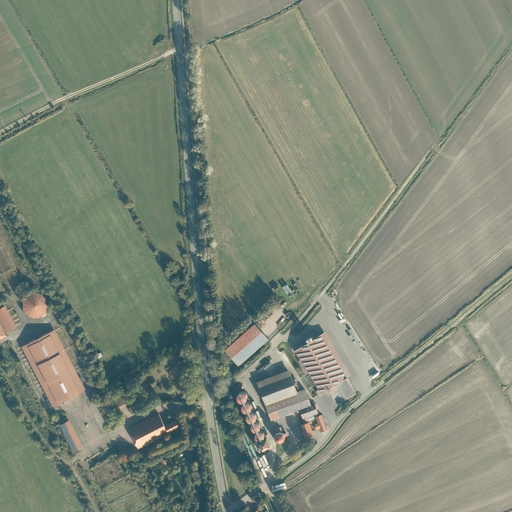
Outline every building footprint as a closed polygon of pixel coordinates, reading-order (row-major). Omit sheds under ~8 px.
[(31,292),(29,292),(25,295),(23,297),(22,301),(21,306),(22,308),(24,312),(27,314),(33,316),(37,316),(41,315),(44,312),(46,308),(47,304),(46,300),(43,295),(39,292),(36,291),(31,292)] [(4,332),(14,327),(4,306),(0,307),(0,338),(5,336),(4,332)] [(267,340),(254,325),(224,350),(237,366),(267,340)] [(54,330),(19,347),(51,407),(85,389),(54,330)] [(347,375),(323,334),(292,351),(318,396),(325,392),(329,398),(348,387),(342,377),(347,375)] [(288,372),(256,383),(269,422),(298,412),(301,423),(297,424),(301,438),(312,434),(307,418),(314,416),(320,432),(329,430),(323,412),(318,414),(315,405),(311,406),(306,391),(295,395),(288,372)] [(127,406),(123,398),(114,403),(119,411),(127,406)] [(158,412),(127,429),(139,450),(180,428),(176,420),(165,425),(158,412)] [(80,446),(67,420),(56,425),(69,452),(80,446)] [(286,436),(282,428),(272,430),(273,436),(278,442),(284,439),(286,436)] [(270,445),(266,438),(259,443),(263,449),(270,445)]
